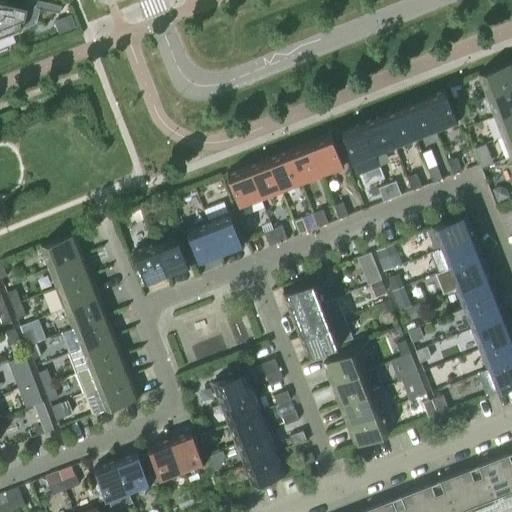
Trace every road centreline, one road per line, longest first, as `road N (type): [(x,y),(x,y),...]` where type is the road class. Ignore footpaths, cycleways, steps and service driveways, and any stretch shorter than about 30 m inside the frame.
road 1 (tertiary): [(442,0),(209,91),(183,78),(149,0)]
road 2 (residential): [(509,268),(475,178),(256,267)]
road 3 (residential): [(0,481),(177,414),(139,310)]
road 4 (residential): [(343,491),(256,267)]
road 5 (residential): [(343,491),(511,424)]
road 6 (residential): [(256,267),(139,310)]
